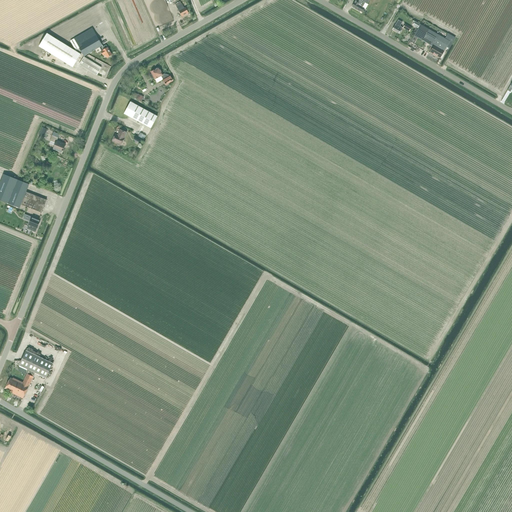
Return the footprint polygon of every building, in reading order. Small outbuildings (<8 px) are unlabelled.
[(355,0),(352,6),(362,13),(364,9),(362,7),(365,3),(367,4),(369,0),(358,0),(359,0),(358,2),(355,0)] [(182,17),(189,13),(186,7),(184,8),(182,3),(176,6),(182,17)] [(399,34),(402,27),(400,26),(402,22),(398,20),(392,30),(399,34)] [(420,25),(414,36),(416,37),(418,34),(424,37),(422,40),(433,47),(430,52),(440,58),(444,52),(443,51),(445,47),(446,48),(450,41),(439,35),(439,36),(420,25)] [(122,27),(119,29),(125,44),(125,45),(127,45),(127,50),(131,49),(131,48),(128,41),(128,42),(127,39),(127,34),(124,27),(122,27)] [(105,46),(103,47),(96,35),(92,29),(70,41),(76,50),(75,51),(47,33),(39,46),(73,67),(81,55),(79,53),(81,51),(84,56),(99,48),(102,52),(101,52),(103,55),(105,54),(107,58),(112,55),(108,48),(107,47),(106,47),(105,46)] [(96,75),(101,68),(84,57),(79,65),(96,75)] [(150,75),(150,76),(151,79),(152,79),(154,78),(155,80),(157,83),(162,80),(165,84),(165,85),(173,81),(170,75),(169,76),(169,75),(164,74),(163,74),(159,67),(151,72),(152,74),(150,75)] [(151,128),(157,116),(130,102),(124,114),(151,128)] [(44,139),(48,130),(43,127),(39,136),(44,139)] [(112,142),(122,146),(125,138),(127,132),(120,129),(117,135),(115,134),(112,142)] [(52,135),(50,141),(56,143),(55,144),(53,149),(62,153),(66,145),(57,141),(58,138),(52,135)] [(26,192),(29,184),(3,174),(0,182),(0,200),(20,208),(21,205),(42,213),(46,200),(26,192)] [(25,215),(23,219),(30,221),(27,228),(35,232),(41,221),(25,215)] [(53,363),(26,350),(19,365),(29,370),(23,382),(13,378),(13,379),(10,378),(5,389),(10,391),(9,392),(23,399),(35,373),(46,378),(53,363)]
